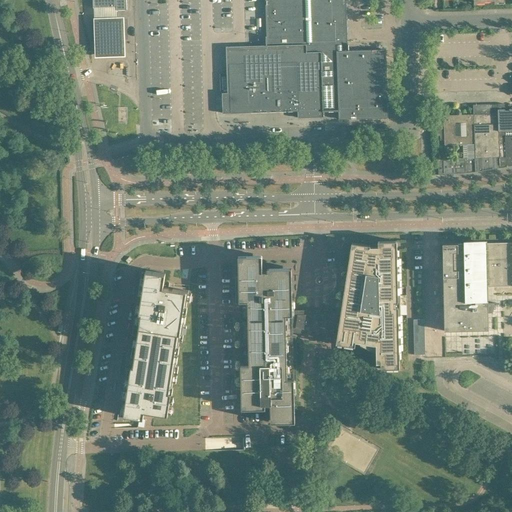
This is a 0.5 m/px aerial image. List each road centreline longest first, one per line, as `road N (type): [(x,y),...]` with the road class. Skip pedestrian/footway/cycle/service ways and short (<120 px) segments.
road 1 (residential): [(312,135),(146,140),(142,0)]
road 2 (tertiary): [(94,225),(315,216)]
road 3 (tertiary): [(314,198),(95,205)]
road 4 (residential): [(409,21),(412,132),(312,135)]
road 5 (tertiary): [(511,186),(314,198)]
road 6 (tertiary): [(315,216),(511,211)]
road 7 (tertiary): [(55,511),(78,329)]
road 8 (residential): [(69,75),(82,217)]
road 9 (residential): [(95,205),(69,75)]
